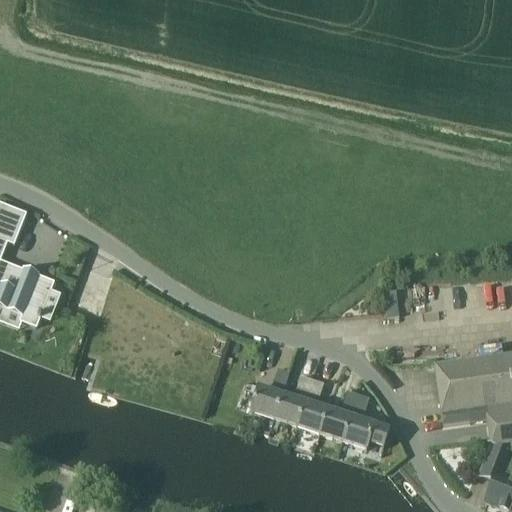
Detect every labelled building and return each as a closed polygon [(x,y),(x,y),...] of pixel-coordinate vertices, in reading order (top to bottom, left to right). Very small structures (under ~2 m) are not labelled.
[(0,206),(0,242),(14,248),(26,217),(0,206)] [(0,309),(24,319),(22,325),(36,331),(54,285),(39,279),(40,277),(23,271),(22,273),(20,278),(5,272),(7,266),(0,263),(0,309)] [(403,291),(386,291),(387,315),(403,315),(403,291)] [(511,357),(436,368),(442,416),(470,412),(472,424),(488,422),(491,450),(508,457),(511,455),(511,357)] [(278,372),(274,386),(275,387),(285,390),(290,376),(278,372)] [(294,401),(283,397),(275,422),(298,430),(313,383),(301,379),(294,401)] [(313,383),(298,430),(319,437),(327,412),(316,408),(323,387),(324,386),(313,383)] [(285,390),(275,387),(273,394),(242,384),(234,409),(275,422),(283,397),(285,390)] [(341,416),(327,412),(319,437),(342,444),(357,398),(348,395),(341,416)] [(360,423),(367,401),(357,398),(342,444),(368,453),(369,448),(383,452),(390,432),(360,423)] [(470,412),(442,416),(443,428),(470,424),(472,424),(470,412)] [(491,450),(479,479),(494,485),(486,505),(503,511),(511,511),(511,481),(505,479),(511,461),(511,458),(508,457),(491,450)]
